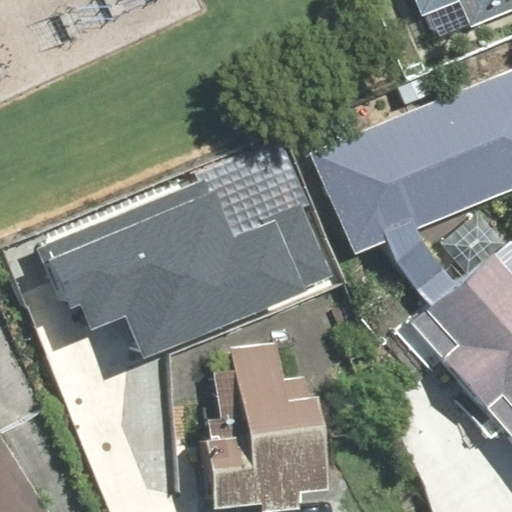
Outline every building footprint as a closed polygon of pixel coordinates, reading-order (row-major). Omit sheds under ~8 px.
[(511,0),(394,0),(403,20),(441,6),(450,29),(511,5),(511,0)] [(511,302),(477,258),(439,288),(398,243),(394,231),(511,183),(511,80),(507,67),(291,154),(333,256),(362,244),(370,264),(411,309),(396,321),(427,360),(419,366),(458,416),(466,410),(511,469),(511,302)] [(70,289),(79,312),(113,299),(129,341),(317,268),(291,200),(218,229),(198,178),(42,238),(63,292),(70,289)] [(175,445),(184,511),(201,511),(232,508),(232,511),(272,511),(272,502),(301,498),(285,379),(267,381),(262,342),(216,348),(219,372),(198,375),(207,441),(175,445)] [(24,511),(0,466),(0,511),(24,511)]
